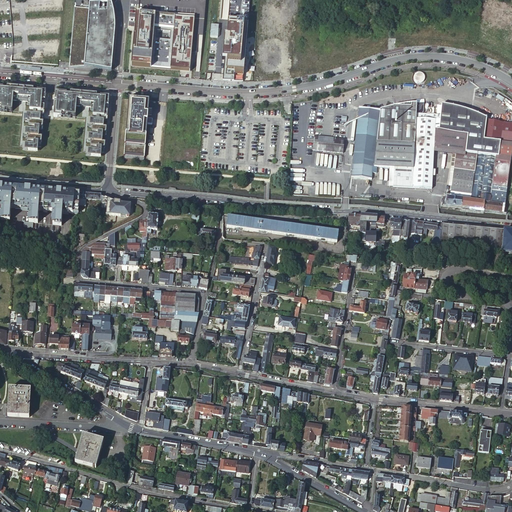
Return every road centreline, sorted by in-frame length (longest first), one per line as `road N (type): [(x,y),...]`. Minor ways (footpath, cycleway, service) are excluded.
road 1 (tertiary): [(511,82),(467,61),(430,56),(262,92),(116,83)]
road 2 (residential): [(117,193),(511,226)]
road 3 (residential): [(117,193),(143,213),(80,249),(76,282),(202,295),(190,362)]
road 4 (unclassified): [(264,511),(133,488),(0,450)]
road 5 (residential): [(511,277),(454,270),(442,285),(509,304),(507,354)]
road 6 (residential): [(236,371),(266,244),(219,239)]
road 7 (residential): [(15,355),(190,362)]
road 8 (tertiary): [(140,431),(15,355)]
road 9 (unclassified): [(511,485),(486,490),(372,470)]
road 10 (unclassified): [(0,423),(140,431)]
road 11 (residential): [(236,371),(372,399)]
road 12 (residential): [(372,399),(499,413)]
road 13 (tertiary): [(260,453),(140,431)]
